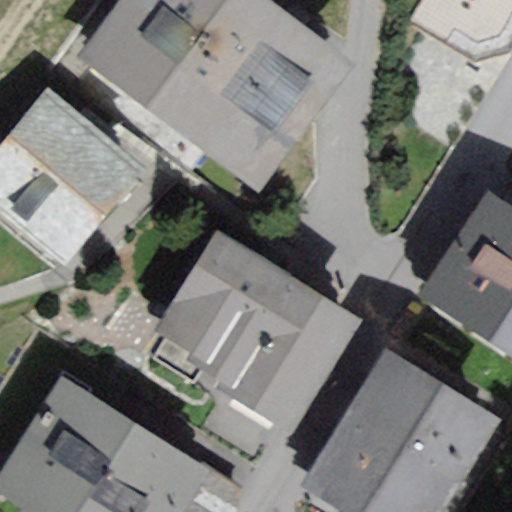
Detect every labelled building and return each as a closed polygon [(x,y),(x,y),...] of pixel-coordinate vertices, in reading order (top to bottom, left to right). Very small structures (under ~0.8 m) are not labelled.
[(351,62),(267,0),(121,0),(77,58),(254,191),(351,62)] [(472,0),(452,0),(467,9),(472,0)] [(27,102),(0,134),(0,233),(46,272),(123,181),(27,102)] [(511,210),(487,195),(423,296),(511,351),(511,210)] [(347,331),(204,244),(133,359),(276,446),(347,331)] [(443,511),(494,430),(369,352),(284,489),(321,511),(443,511)] [(58,378),(0,469),(0,499),(20,511),(179,511),(206,470),(58,378)]
